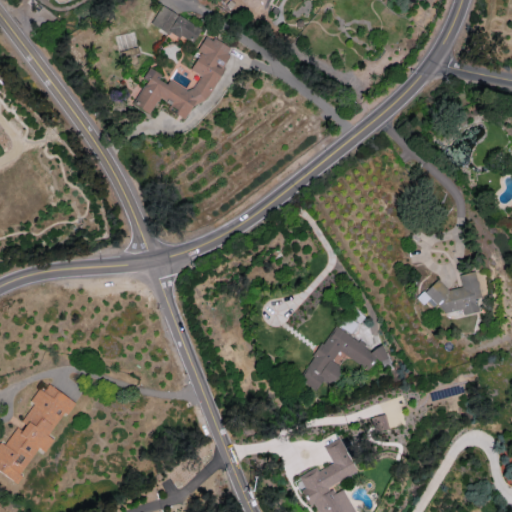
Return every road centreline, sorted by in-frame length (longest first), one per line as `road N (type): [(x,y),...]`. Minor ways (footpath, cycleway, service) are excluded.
road 1 (secondary): [(153,265),(248,225),(398,105),(443,52),(464,0)]
road 2 (tertiary): [(153,265),(89,131),(0,15)]
road 3 (tertiary): [(251,511),(153,265)]
road 4 (secondary): [(0,289),(62,271),(153,265)]
